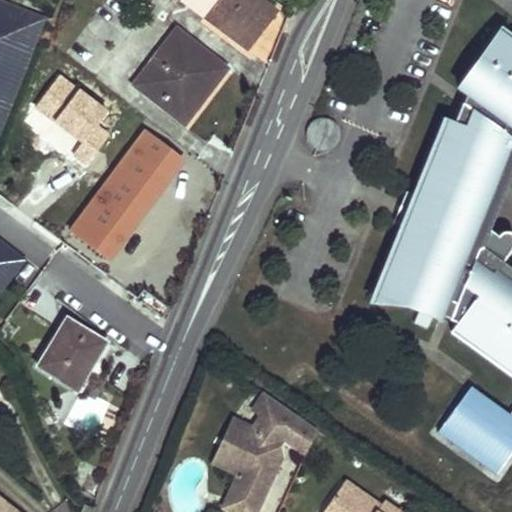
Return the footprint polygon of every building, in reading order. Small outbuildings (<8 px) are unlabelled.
[(21,0),(0,0),(0,155),(55,12),(21,0)] [(180,0),(246,50),(276,14),(257,0),(180,0)] [(464,95),(451,127),(383,295),(404,304),(454,324),(450,331),(511,375),(511,39),(501,31),(458,91),(464,95)] [(183,40),(174,33),(154,59),(163,66),(183,40)] [(223,70),(183,40),(163,66),(154,59),(133,86),(172,116),(193,91),(202,98),(223,70)] [(108,113),(59,77),(33,112),(78,144),(69,156),(86,168),(112,132),(100,124),(108,113)] [(202,98),(193,91),(172,116),(182,124),(202,98)] [(383,295),(451,127),(444,123),(371,301),(404,304),(383,295)] [(181,160),(145,133),(71,232),(106,259),(181,160)] [(0,237),(0,295),(29,260),(0,237)] [(106,343),(67,320),(55,340),(51,339),(46,344),(51,348),(38,368),(77,390),(106,343)] [(511,412),(467,382),(433,433),(495,475),(511,451),(511,412)] [(269,400),(262,395),(251,412),(258,417),(269,400)] [(269,400),(258,417),(250,429),(230,421),(209,465),(234,476),(226,494),(232,507),(241,511),(254,511),(275,468),(261,462),(266,452),(272,454),(275,449),(280,442),(302,457),(313,431),(269,400)] [(278,461),(275,449),(272,454),(266,452),(261,462),(275,468),(278,461)] [(378,507),(343,482),(322,511),(395,511),(382,502),(378,507)] [(241,511),(232,507),(226,494),(222,503),(219,509),(225,511),(241,511)] [(13,511),(0,501),(0,511),(13,511)]
